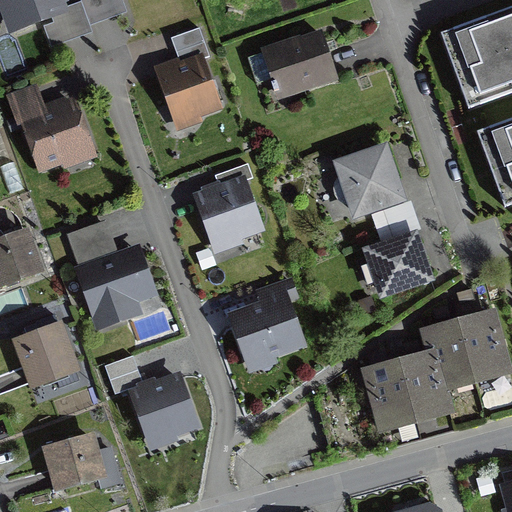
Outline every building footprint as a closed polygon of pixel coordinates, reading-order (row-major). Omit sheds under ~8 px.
[(22,25),(63,10),(59,0),(7,0),(8,2),(15,5),(22,25)] [(82,0),(91,23),(125,11),(121,0),(82,0)] [(511,7),(441,34),(469,109),(511,93),(511,7)] [(93,41),(82,13),(46,26),(57,54),(93,41)] [(178,120),(217,106),(201,59),(210,56),(200,28),(172,38),(182,66),(178,70),(162,76),(178,120)] [(335,77),(321,35),(248,58),(257,84),(273,78),(274,82),(272,83),(274,91),(301,81),(303,88),(335,77)] [(42,167),(66,158),(69,152),(88,144),(73,103),(25,121),(42,167)] [(511,119),(478,132),(485,151),(505,207),(511,204),(511,119)] [(356,214),(401,198),(385,149),(339,165),(343,175),(336,182),(336,195),(343,202),(352,203),(356,214)] [(216,243),(260,228),(243,181),(253,178),(248,164),(215,175),(220,190),(199,197),(216,243)] [(78,264),(113,251),(102,221),(67,234),(78,264)] [(0,280),(2,285),(39,270),(25,232),(0,241),(0,280)] [(383,293),(429,278),(414,236),(369,252),(383,293)] [(152,292),(139,255),(116,264),(115,261),(111,259),(81,271),(100,325),(137,312),(132,299),(152,292)] [(250,361),(302,343),(286,300),(296,297),(290,280),(259,291),(264,306),(233,316),(250,361)] [(487,374),(503,370),(505,365),(492,316),(460,325),(475,383),(477,382),(475,373),(486,370),(487,374)] [(60,387),(79,380),(60,325),(17,340),(33,384),(56,376),(60,387)] [(475,383),(460,325),(427,333),(433,355),(442,387),(442,386),(461,381),(460,378),(471,374),(473,383),(475,383)] [(442,387),(433,355),(401,364),(417,423),(419,422),(416,413),(428,410),(429,414),(444,409),(447,404),(442,386),(442,387)] [(115,394),(143,384),(133,356),(105,366),(115,394)] [(417,423),(401,364),(368,373),(382,423),(386,425),(402,421),(401,417),(412,414),(415,423),(417,423)] [(171,433),(195,424),(178,378),(134,394),(149,435),(164,430),(171,433)] [(95,453),(91,437),(68,443),(66,437),(53,441),(54,447),(48,449),(53,466),(59,487),(101,476),(99,466),(113,462),(110,449),(95,453)] [(511,469),(502,473),(511,510),(511,469)]
